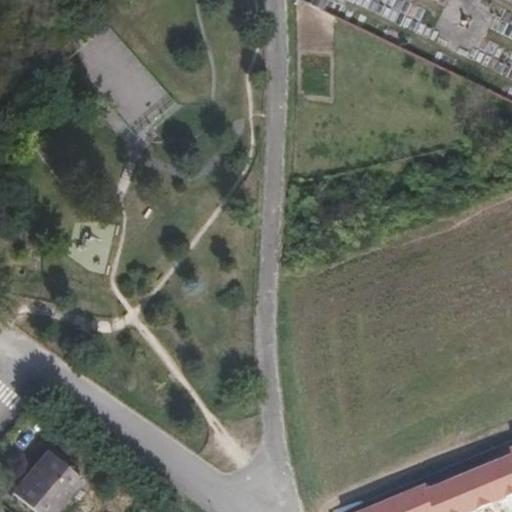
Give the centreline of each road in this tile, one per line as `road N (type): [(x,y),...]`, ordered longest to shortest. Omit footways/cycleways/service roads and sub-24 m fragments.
road 1 (residential): [(272,0),(278,123),(266,338),(272,436),(291,511)]
road 2 (unclassified): [(26,357),(246,511)]
